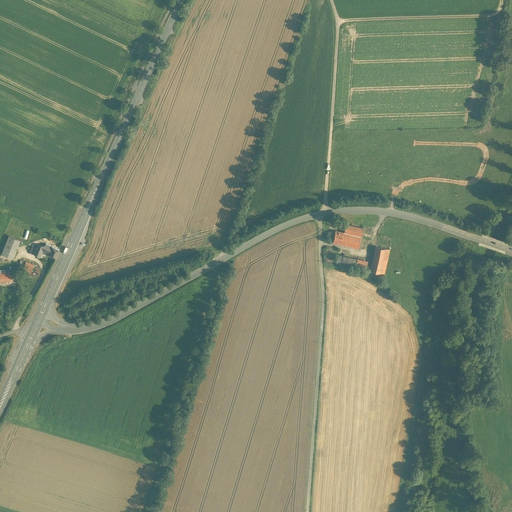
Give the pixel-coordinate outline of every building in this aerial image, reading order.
[(346,229),(337,227),(334,241),(361,247),(362,244),(374,247),(376,237),(366,234),(368,226),(348,222),(346,229)] [(21,240),(8,235),(1,254),(14,259),(21,240)] [(36,247),(34,253),(41,257),(43,252),(55,258),(59,249),(46,243),(46,245),(38,244),(36,247)] [(389,250),(375,247),(370,271),(383,274),(389,250)] [(371,259),(340,253),(338,264),(369,270),(371,259)] [(26,261),(21,259),(17,269),(22,271),(26,261)] [(34,264),(26,261),(22,271),(31,274),(34,264)] [(12,268),(0,268),(0,281),(13,281),(12,268)]
